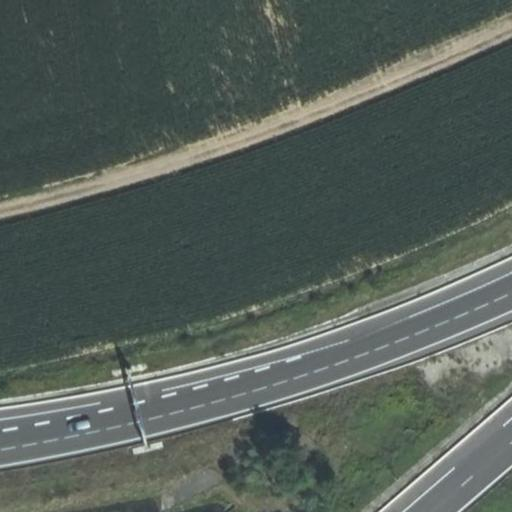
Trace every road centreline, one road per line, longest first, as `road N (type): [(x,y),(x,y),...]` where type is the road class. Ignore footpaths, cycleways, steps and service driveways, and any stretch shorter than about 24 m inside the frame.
road 1 (track): [(0,212),(147,177),(360,98),(511,27)]
road 2 (motorway): [(511,291),(310,372),(142,420)]
road 3 (motorway): [(142,420),(0,444)]
road 4 (motorway): [(142,420),(0,425)]
